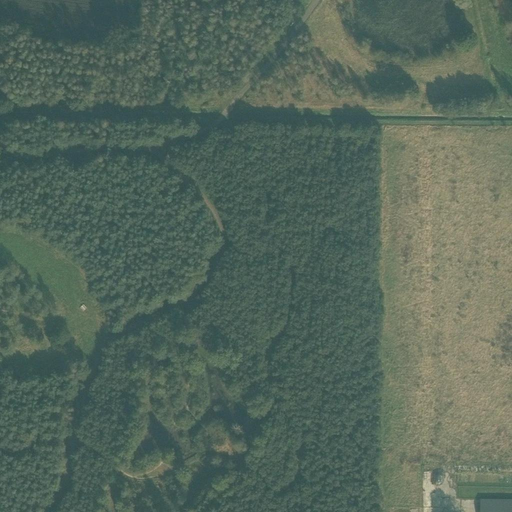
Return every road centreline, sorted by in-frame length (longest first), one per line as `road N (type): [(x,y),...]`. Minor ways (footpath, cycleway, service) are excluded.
road 1 (track): [(148,151),(194,188),(224,244),(183,302),(106,342),(68,474),(48,511)]
road 2 (track): [(148,151),(221,121),(318,0)]
road 3 (track): [(0,144),(28,159),(148,151)]
